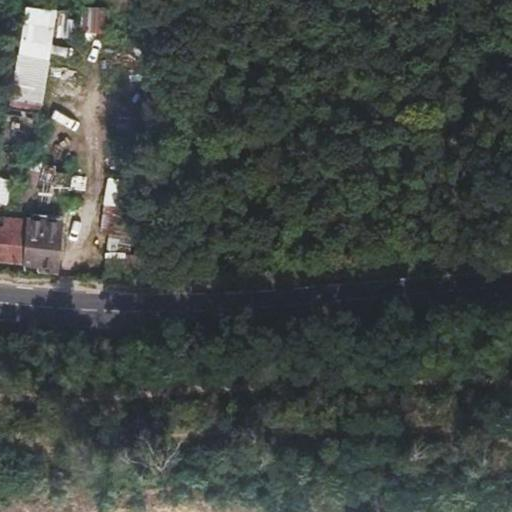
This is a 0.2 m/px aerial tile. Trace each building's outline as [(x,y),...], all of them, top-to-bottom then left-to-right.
[(40,114),(58,8),(26,2),(8,108),(40,114)] [(104,45),(106,5),(82,4),(80,44),(104,45)] [(53,168),(41,167),(42,155),(20,154),(18,190),(52,192),(53,168)] [(0,193),(12,195),(13,169),(0,168),(0,193)] [(28,205),(0,201),(0,200),(0,235),(22,239),(28,205)] [(100,226),(115,230),(122,206),(106,202),(100,226)] [(67,211),(28,205),(22,239),(62,245),(67,211)]
